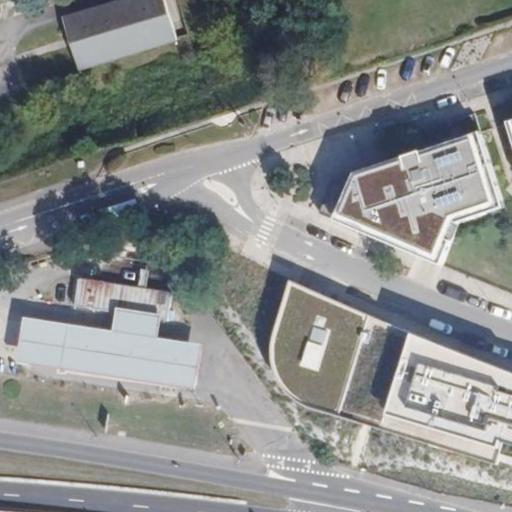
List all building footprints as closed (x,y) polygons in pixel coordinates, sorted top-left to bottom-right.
[(79,70),(172,42),(158,0),(132,0),(63,21),(79,70)] [(483,133),(422,153),(361,173),(354,191),(344,214),(444,256),(459,218),(507,202),(483,133)] [(134,228),(133,241),(162,247),(146,224),(134,228)] [(134,228),(121,232),(121,239),(133,241),(134,228)] [(76,306),(118,314),(161,321),(169,322),(174,293),(81,278),(76,306)] [(511,373),(287,278),(268,342),(270,364),(288,392),(304,407),(511,464),(511,373)] [(161,321),(118,314),(116,331),(71,324),(64,368),(197,390),(204,345),(159,338),(161,321)]
